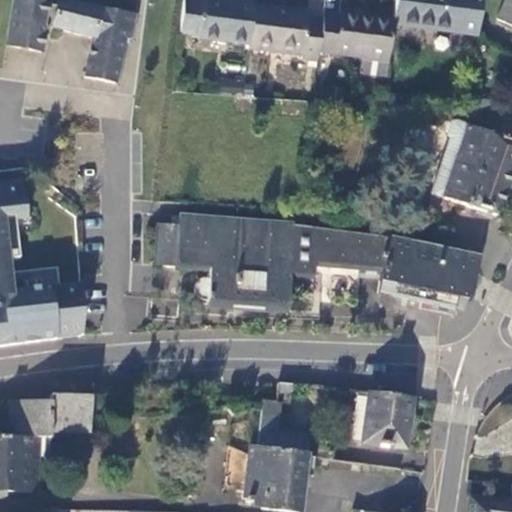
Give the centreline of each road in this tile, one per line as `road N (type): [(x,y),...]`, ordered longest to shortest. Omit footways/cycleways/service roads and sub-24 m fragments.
road 1 (residential): [(0,367),(237,348),(474,356)]
road 2 (residential): [(442,511),(474,356)]
